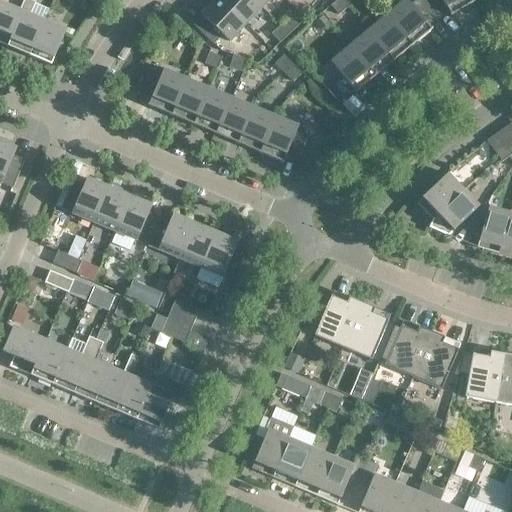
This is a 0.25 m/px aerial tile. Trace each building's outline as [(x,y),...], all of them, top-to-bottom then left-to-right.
[(30,0),(23,0),(19,10),(23,12),(8,47),(29,56),(44,21),(30,15),(35,2),(30,0)] [(246,26),(218,0),(215,0),(201,16),(202,17),(193,26),(214,45),(223,36),(230,43),(246,26)] [(262,9),(252,0),(218,0),(246,26),(262,9)] [(269,0),(252,0),(262,9),(269,0)] [(348,7),(342,0),(336,0),(330,5),(338,15),(348,7)] [(438,19),(424,0),(415,0),(410,4),(406,0),(404,0),(386,15),(412,46),(432,29),(431,28),(430,29),(428,26),(438,19)] [(472,3),(470,0),(424,0),(438,19),(448,12),(450,15),(449,15),(450,16),(472,3)] [(19,10),(0,2),(0,43),(8,47),(23,12),(19,10)] [(321,14),(312,22),(320,31),(329,23),(321,14)] [(412,46),(386,15),(368,31),(393,61),(412,46)] [(290,17),(280,26),(289,35),(298,26),(290,17)] [(66,30),(44,21),(29,56),(51,65),(66,30)] [(289,35),(280,26),(271,35),(280,44),(289,35)] [(67,28),(65,33),(73,36),(75,31),(67,28)] [(393,61),(368,31),(349,46),(375,77),(393,61)] [(375,77),(349,46),(330,62),(334,67),(324,75),(343,97),(352,89),(355,92),(354,92),(355,93),(375,77)] [(204,64),(217,69),(221,58),(209,52),(204,64)] [(274,64),(283,73),(292,64),(283,55),(274,64)] [(230,69),(243,73),(246,60),(233,57),(230,69)] [(301,73),(292,64),(283,73),(292,82),(301,73)] [(148,106),(171,116),(186,79),(163,70),(161,74),(150,69),(138,95),(150,100),(148,106)] [(208,89),(186,79),(171,116),(193,125),(208,89)] [(230,98),(208,89),(193,125),(215,135),(230,98)] [(252,107),(230,98),(215,135),(237,144),(252,107)] [(275,117),(252,107),(237,144),(259,153),(275,117)] [(330,113),(320,123),(330,133),(340,123),(330,113)] [(298,127),(275,117),(259,153),(282,163),(285,157),(297,162),(308,136),(296,131),(298,127)] [(511,154),(511,135),(506,127),(496,134),(511,155),(511,154)] [(511,155),(496,134),(486,141),(501,162),(511,155)] [(16,148),(0,141),(0,183),(12,189),(23,164),(12,159),(16,148)] [(416,203),(432,219),(462,190),(447,174),(416,203)] [(60,209),(94,223),(108,187),(87,178),(82,189),(71,184),(60,209)] [(129,196),(108,187),(94,223),(115,232),(129,196)] [(478,207),(462,190),(432,219),(432,220),(428,228),(447,236),(467,218),(475,220),(483,208),(478,207)] [(151,206),(129,196),(115,232),(147,245),(157,221),(147,216),(151,206)] [(488,210),(483,208),(475,220),(484,223),(476,248),(498,255),(510,214),(488,207),(488,210)] [(168,225),(157,221),(147,245),(179,259),(194,224),(172,214),(168,225)] [(511,214),(510,214),(498,255),(511,258),(511,214)] [(215,233),(194,224),(179,259),(200,268),(215,233)] [(237,242),(215,233),(200,268),(222,277),(237,242)] [(58,251),(52,264),(76,274),(82,262),(58,251)] [(73,281),(49,271),(44,283),(68,293),(73,281)] [(26,275),(21,287),(30,291),(34,289),(38,280),(26,275)] [(149,288),(142,303),(155,309),(162,293),(149,288)] [(314,337),(342,349),(362,303),(349,298),(347,303),(331,296),(314,337)] [(176,300),(171,312),(195,322),(200,310),(176,300)] [(374,308),(362,303),(342,349),(371,361),(388,320),(372,314),(374,308)] [(17,304),(10,321),(21,325),(28,309),(17,304)] [(195,322),(171,312),(167,322),(191,333),(195,322)] [(208,340),(191,333),(167,322),(162,334),(186,344),(200,359),(208,340)] [(384,366),(412,378),(431,332),(419,327),(416,332),(401,326),(384,366)] [(10,367),(31,376),(46,341),(13,327),(2,352),(15,357),(10,367)] [(444,338),(431,332),(412,378),(441,390),(458,350),(442,343),(444,338)] [(89,337),(85,344),(72,339),(67,350),(52,385),(73,394),(96,340),(89,337)] [(103,343),(96,340),(73,394),(94,403),(109,367),(114,356),(100,351),(103,343)] [(67,350),(46,341),(31,376),(52,385),(67,350)] [(464,397),(495,403),(504,354),(490,352),(489,357),(472,354),(464,397)] [(299,374),(305,361),(290,354),(284,368),(299,374)] [(511,355),(504,354),(495,403),(511,406),(511,355)] [(123,373),(109,367),(94,403),(115,412),(138,358),(131,355),(123,373)] [(145,361),(138,358),(115,412),(136,421),(156,374),(142,368),(145,361)] [(360,369),(350,395),(361,399),(371,374),(360,369)] [(160,376),(156,374),(136,421),(158,430),(173,394),(183,398),(187,387),(170,380),(170,377),(162,374),(160,376)] [(310,387),(286,377),(281,389),(305,399),(310,387)] [(307,416),(312,404),(318,406),(319,405),(324,392),(310,387),(305,399),(299,413),(307,416)] [(332,396),(324,392),(319,405),(327,409),(332,396)] [(341,399),(332,396),(327,409),(335,412),(341,399)] [(391,427),(395,425),(398,418),(388,413),(384,423),(391,427)] [(437,431),(441,422),(432,418),(429,427),(437,431)] [(272,421),(268,430),(251,469),(272,478),(289,439),(292,430),(272,421)] [(439,441),(430,437),(425,450),(433,453),(439,441)] [(311,448),(289,439),(272,478),(288,485),(291,478),(297,481),(311,448)] [(447,444),(439,441),(433,453),(442,457),(447,444)] [(447,444),(442,457),(455,463),(460,450),(447,444)] [(333,457),(311,448),(297,481),(302,483),(300,489),(316,496),(333,457)] [(483,459),(474,456),(469,468),(477,472),(483,459)] [(353,466),(333,457),(316,496),(337,505),(347,481),(357,485),(367,462),(356,457),(353,466)] [(379,466),(367,462),(357,485),(368,489),(358,511),(382,511),(394,484),(375,475),(379,466)] [(408,511),(417,493),(394,484),(382,511),(408,511)] [(434,511),(439,502),(417,493),(408,511),(434,511)] [(460,511),(461,511),(439,502),(434,511),(460,511)]
